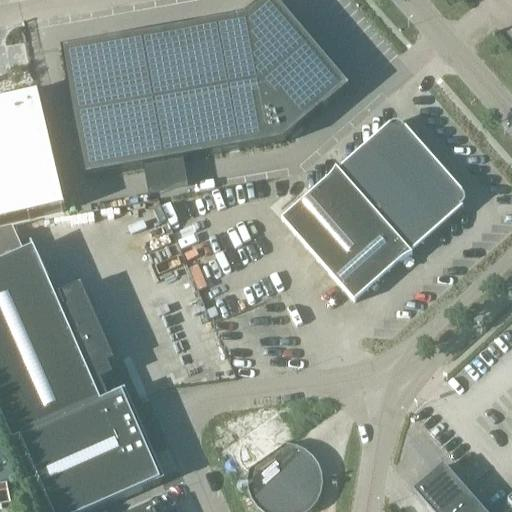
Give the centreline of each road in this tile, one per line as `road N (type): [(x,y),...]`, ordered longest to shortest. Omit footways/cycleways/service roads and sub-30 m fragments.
road 1 (unclassified): [(400,373),(164,408)]
road 2 (unclassified): [(511,123),(403,0)]
road 3 (unclassified): [(400,373),(511,275)]
road 4 (unclassified): [(369,511),(400,373)]
